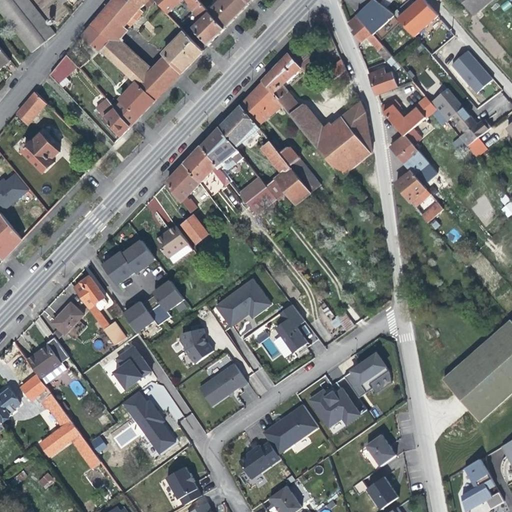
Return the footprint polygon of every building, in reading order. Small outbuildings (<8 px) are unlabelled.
[(55,34),(28,0),(0,0),(0,11),(32,52),(55,34)] [(101,53),(112,62),(122,51),(118,47),(122,42),(116,36),(126,25),(133,17),(136,19),(143,12),(140,9),(149,0),(113,0),(99,18),(91,27),(109,43),(101,53)] [(182,0),(155,0),(167,14),(177,5),(182,0)] [(199,0),(183,0),(185,1),(187,0),(195,10),(197,13),(200,17),(197,19),(199,22),(209,11),(199,0)] [(250,4),(245,0),(220,0),(209,11),(226,28),(238,15),(250,4)] [(390,11),(383,6),(379,4),(374,0),(367,7),(358,16),(374,35),(396,14),(390,11)] [(404,13),(399,17),(402,20),(415,35),(439,15),(426,0),(419,0),(416,3),(413,5),(404,13)] [(461,0),(474,15),(492,0),(461,0)] [(396,14),(399,17),(404,13),(398,5),(390,11),(396,14)] [(209,11),(199,22),(194,27),(209,46),(217,37),(226,28),(209,11)] [(399,17),(396,14),(374,35),(379,41),(380,42),(402,20),(399,17)] [(374,35),(358,16),(350,22),(356,29),(354,31),(358,36),(363,41),(367,37),(373,43),(374,42),(376,44),(379,41),(374,35)] [(136,19),(133,17),(126,25),(129,28),(136,19)] [(109,43),(91,27),(83,36),(101,53),(109,43)] [(129,33),(123,29),(116,36),(122,41),(129,33)] [(168,57),(184,72),(193,63),(205,51),(185,32),(164,53),(168,57)] [(376,48),(388,62),(394,58),(380,42),(379,41),(376,44),(376,48)] [(291,53),(303,68),(312,59),(300,44),(291,53)] [(10,60),(0,46),(0,67),(2,66),(10,60)] [(126,54),(122,51),(112,62),(116,66),(126,54)] [(477,93),(493,79),(480,64),(468,51),(452,65),(477,93)] [(265,80),(278,95),(284,89),(300,72),(302,74),(306,71),(303,68),(291,53),(278,67),(265,80)] [(137,84),(149,74),(126,54),(116,66),(126,75),(128,78),(137,84)] [(50,75),(59,85),(62,82),(78,67),(67,55),(50,75)] [(149,74),(137,84),(155,103),(184,72),(168,57),(155,69),(152,72),(149,74)] [(396,60),(394,58),(388,62),(396,72),(402,67),(396,60)] [(347,70),(342,60),(328,72),(335,80),(347,70)] [(377,94),(393,88),(390,77),(387,78),(387,80),(385,80),(384,77),(382,78),(380,71),(370,74),(374,86),(377,94)] [(407,74),(414,81),(417,79),(410,71),(407,74)] [(254,93),(242,105),(257,124),(264,118),(265,119),(272,113),(271,112),(283,102),(278,95),(265,80),(254,93)] [(120,100),(123,103),(139,119),(148,109),(155,103),(137,84),(120,100)] [(299,108),(284,89),(278,95),(283,102),(292,114),(299,108)] [(447,122),(453,118),(464,109),(449,91),(432,104),(437,109),(447,122)] [(46,104),(35,93),(18,114),(28,123),(46,104)] [(395,123),(405,135),(406,135),(437,109),(432,104),(426,96),(414,106),(416,108),(404,118),(396,109),(393,105),(385,111),(395,123)] [(106,118),(116,109),(114,107),(106,99),(96,109),(106,118)] [(385,111),(393,105),(396,109),(400,106),(394,99),(382,106),(384,110),(385,111)] [(299,108),(292,114),(339,171),(343,176),(372,153),(370,135),(367,113),(362,102),(326,132),(304,104),(299,108)] [(139,119),(123,103),(118,107),(116,105),(114,107),(116,109),(132,125),(139,119)] [(233,115),(220,128),(237,150),(258,132),(261,136),(265,134),(257,124),(242,105),(233,115)] [(132,125),(116,109),(106,118),(122,135),(127,130),(132,125)] [(471,117),(464,109),(453,118),(466,134),(477,125),(471,117)] [(484,119),(482,121),(489,129),(491,127),(484,119)] [(482,121),(477,125),(466,134),(461,138),(467,146),(479,137),(489,129),(482,121)] [(231,155),(237,150),(220,128),(211,137),(202,146),(220,169),(223,167),(219,163),(222,161),(223,157),(227,154),(231,155)] [(59,152),(41,134),(24,152),(45,173),(51,166),(55,163),(52,160),(59,152)] [(406,135),(405,135),(398,141),(391,146),(412,171),(414,174),(428,162),(406,135)] [(479,137),(467,146),(476,157),(487,148),(479,137)] [(277,139),(272,143),(290,165),(299,158),(293,149),(288,149),(286,151),(277,139)] [(272,143),(272,142),(263,149),(283,175),(267,188),(276,200),(286,193),(296,206),(313,194),(290,165),(272,143)] [(213,170),(214,172),(220,169),(202,146),(193,156),(185,164),(200,184),(213,170)] [(244,158),(237,150),(231,155),(237,163),(244,158)] [(299,158),(290,165),(313,194),(323,186),(300,157),(299,158)] [(168,182),(184,201),(187,198),(200,184),(185,164),(177,173),(168,182)] [(447,184),(433,167),(425,173),(439,190),(447,184)] [(228,179),(220,169),(214,172),(214,175),(220,184),(228,179)] [(414,174),(412,171),(404,177),(396,184),(428,222),(444,209),(438,202),(430,208),(419,195),(423,192),(425,194),(428,191),(414,174)] [(259,178),(239,194),(247,203),(267,188),(259,178)] [(189,201),(187,198),(184,201),(192,211),(198,207),(193,200),(189,201)] [(511,202),(510,201),(500,209),(508,217),(511,213),(511,202)] [(15,248),(24,240),(0,213),(0,255),(3,259),(15,248)] [(195,216),(184,225),(198,243),(210,235),(195,216)] [(168,232),(156,241),(168,258),(169,258),(174,264),(194,250),(177,226),(168,232)] [(453,243),(461,236),(453,228),(446,235),(453,243)] [(144,240),(125,254),(139,273),(146,268),(145,267),(157,258),(144,240)] [(125,254),(124,252),(105,265),(118,283),(130,275),(131,276),(137,271),(139,273),(125,254)] [(227,254),(213,264),(225,280),(239,270),(227,254)] [(90,309),(104,300),(105,299),(91,278),(84,283),(76,288),(90,309)] [(157,294),(163,303),(169,311),(186,299),(173,280),(161,289),(162,290),(157,294)] [(254,280),(211,311),(226,332),(243,319),(244,309),(246,307),(251,314),(254,318),(272,305),(254,280)] [(325,305),(347,332),(353,328),(342,314),(343,311),(333,299),(325,305)] [(108,305),(104,300),(90,309),(95,316),(100,313),(105,309),(104,308),(108,305)] [(54,322),(66,334),(68,333),(81,320),(86,315),(74,302),(63,312),(54,322)] [(157,320),(151,312),(144,303),(138,307),(138,306),(133,309),(126,314),(140,333),(157,320)] [(169,311),(163,303),(157,307),(166,321),(173,316),(169,311)] [(287,321),(277,329),(295,353),(307,345),(295,329),(306,322),(293,305),(281,313),(287,321)] [(157,307),(151,312),(157,320),(160,325),(166,321),(157,307)] [(95,316),(105,331),(110,327),(100,313),(95,316)] [(87,327),(81,320),(68,333),(75,340),(87,327)] [(511,393),(511,322),(442,380),(478,422),(511,393)] [(115,324),(110,327),(105,331),(116,346),(126,339),(115,324)] [(206,338),(204,329),(183,334),(187,350),(197,364),(214,351),(208,343),(208,344),(206,341),(205,339),(206,338)] [(48,343),(50,345),(51,347),(62,363),(70,357),(56,337),(48,343)] [(37,356),(51,347),(50,345),(41,351),(36,355),(37,356)] [(62,363),(51,347),(37,356),(36,355),(28,361),(41,378),(43,377),(48,382),(67,369),(62,363)] [(134,347),(131,349),(138,359),(141,356),(134,347)] [(138,359),(131,349),(118,359),(124,367),(116,372),(128,388),(152,371),(141,356),(138,359)] [(363,364),(345,376),(357,394),(371,384),(390,371),(378,354),(363,364)] [(249,383),(235,364),(200,389),(213,407),(241,387),(241,388),(249,383)] [(33,397),(45,388),(36,375),(28,381),(21,386),(30,399),(33,397)] [(371,384),(357,394),(360,398),(374,388),(371,384)] [(40,401),(52,393),(47,386),(45,388),(33,397),(37,403),(40,401)] [(0,420),(2,423),(11,415),(10,414),(15,411),(14,409),(20,404),(9,390),(2,395),(0,396),(0,420)] [(343,418),(348,424),(361,415),(356,408),(350,412),(343,403),(346,401),(348,396),(343,390),(336,395),(335,393),(331,395),(329,397),(325,391),(311,400),(330,427),(343,418)] [(140,391),(124,403),(161,453),(177,441),(163,422),(160,418),(162,417),(150,400),(148,402),(140,391)] [(60,428),(71,420),(52,393),(40,401),(60,428)] [(356,408),(348,396),(346,401),(343,403),(350,412),(356,408)] [(285,419),(264,433),(270,442),(279,455),(320,426),(305,405),(285,419)] [(71,420),(60,428),(41,442),(49,454),(71,438),(80,432),(71,420)] [(118,437),(122,444),(136,435),(131,429),(118,437)] [(101,461),(80,432),(71,438),(92,467),(101,461)] [(383,434),(367,445),(382,466),(397,456),(391,447),(383,434)] [(99,435),(90,442),(99,453),(108,447),(99,435)] [(511,441),(503,446),(508,456),(509,455),(511,460),(511,461),(511,462),(511,441)] [(279,455),(270,442),(262,447),(261,445),(256,449),(253,451),(253,452),(240,461),(253,479),(274,464),(273,462),(281,457),(279,455)] [(481,459),(466,469),(476,488),(462,496),(466,511),(467,511),(481,504),(487,501),(492,509),(505,502),(500,493),(493,496),(489,490),(496,486),(481,459)] [(181,499),(185,506),(203,496),(195,482),(196,482),(194,478),(191,473),(190,474),(187,467),(168,478),(180,499),(181,499)] [(45,489),(55,480),(48,472),(37,481),(45,489)] [(376,483),(378,485),(369,491),(382,509),(399,497),(393,489),(385,477),(376,483)] [(360,494),(368,489),(368,488),(363,480),(354,486),(360,494)] [(378,485),(376,483),(368,488),(368,489),(369,491),(378,485)] [(288,486),(271,498),(278,508),(280,511),(293,511),(294,511),(301,506),(288,486)] [(213,511),(208,503),(191,511),(213,511)]
